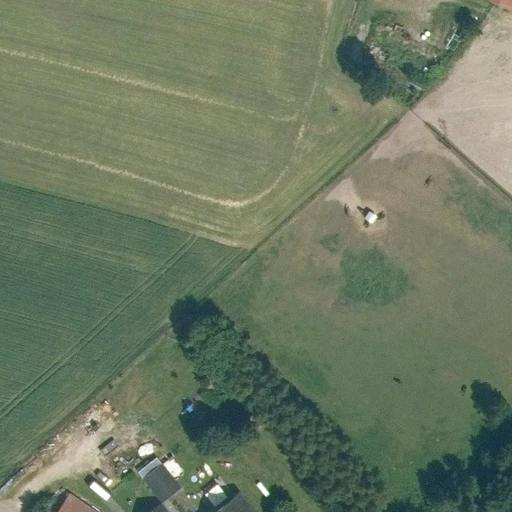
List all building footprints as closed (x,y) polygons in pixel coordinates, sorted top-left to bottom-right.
[(511,0),(493,0),(511,8),(511,0)] [(146,475),(165,500),(185,485),(166,460),(146,475)] [(263,511),(244,488),(213,511),(263,511)] [(103,511),(73,492),(59,511),(103,511)] [(174,511),(165,500),(150,511),(174,511)]
